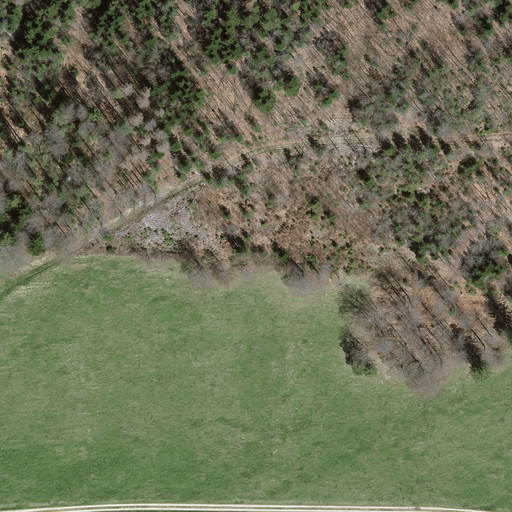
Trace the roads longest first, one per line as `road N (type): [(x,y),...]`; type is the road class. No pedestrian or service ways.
road 1 (track): [(511,135),(298,144),(235,157),(0,294)]
road 2 (track): [(453,511),(168,505),(37,511)]
